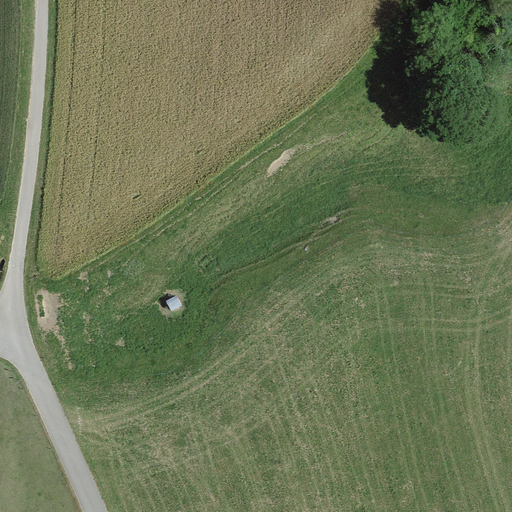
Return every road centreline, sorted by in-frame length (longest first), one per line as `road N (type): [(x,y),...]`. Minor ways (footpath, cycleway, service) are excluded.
road 1 (tertiary): [(6,322),(40,0)]
road 2 (tertiary): [(92,511),(6,322)]
